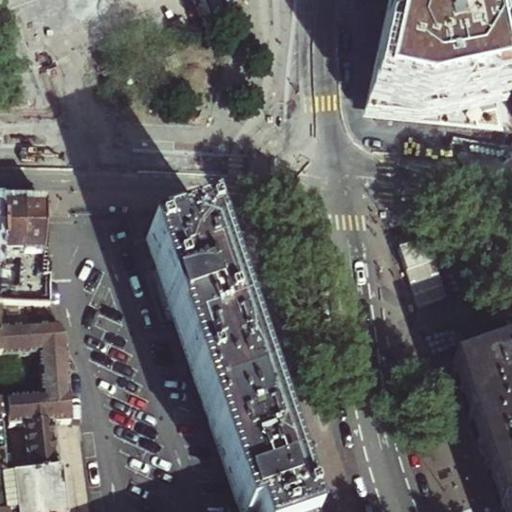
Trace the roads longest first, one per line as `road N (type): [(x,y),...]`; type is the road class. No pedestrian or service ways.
road 1 (residential): [(336,163),(365,392),(401,511)]
road 2 (tertiary): [(0,163),(336,163)]
road 3 (tertiary): [(511,180),(336,163)]
road 4 (residential): [(336,163),(324,0)]
